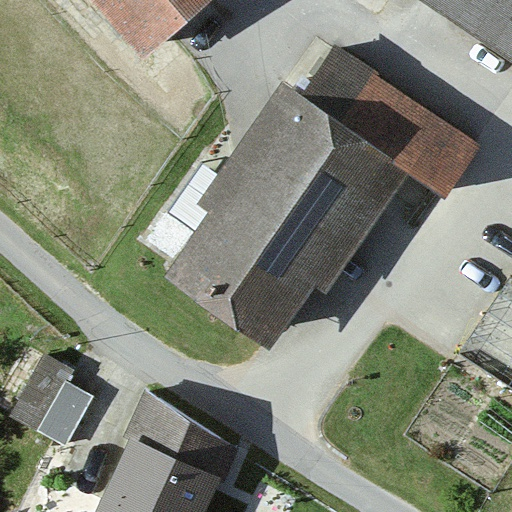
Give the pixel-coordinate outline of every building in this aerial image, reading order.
[(179,0),(75,0),(120,51),(179,0)] [(511,0),(428,0),(511,55),(511,0)] [(315,37),(279,92),(389,164),(429,190),(465,136),(315,37)] [(279,92),(253,77),(133,262),(255,340),(297,275),(311,284),(389,164),(279,92)] [(11,407),(67,432),(94,375),(38,350),(11,407)] [(190,511),(226,433),(128,390),(73,511),(190,511)]
